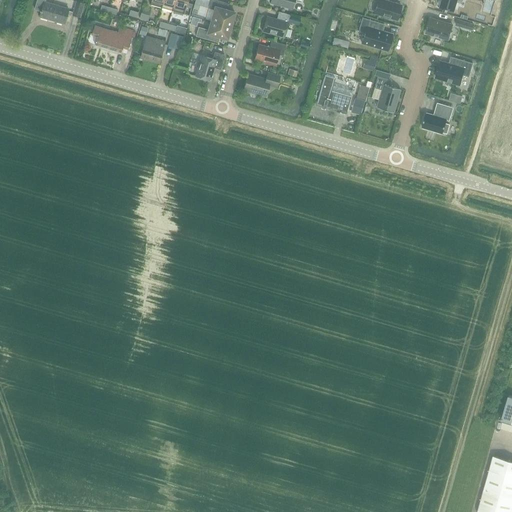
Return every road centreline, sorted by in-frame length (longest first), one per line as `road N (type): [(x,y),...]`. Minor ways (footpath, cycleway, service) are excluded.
road 1 (unclassified): [(222,111),(0,47)]
road 2 (unclassified): [(394,161),(222,111)]
road 3 (residential): [(394,161),(421,72),(407,39),(419,0)]
road 4 (unclassified): [(511,195),(394,161)]
